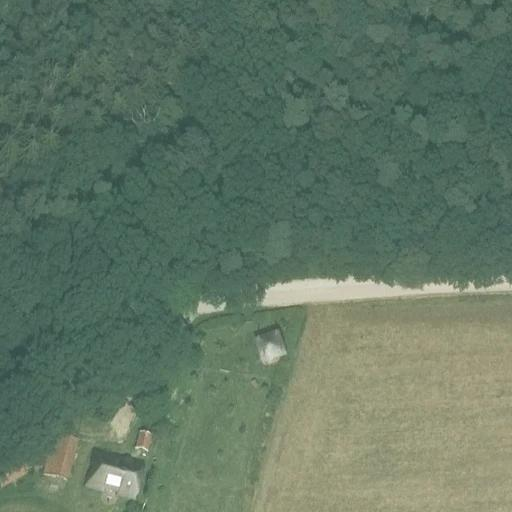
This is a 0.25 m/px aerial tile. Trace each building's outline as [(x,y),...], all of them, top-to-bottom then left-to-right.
[(276,341),(265,350),(276,365),(288,357),(276,341)] [(135,451),(147,454),(151,438),(139,435),(135,451)] [(43,476),(68,482),(78,444),(53,437),(43,476)] [(0,478),(5,486),(28,472),(16,452),(0,461),(0,478)] [(117,496),(133,500),(143,468),(94,454),(91,465),(96,467),(93,476),(89,474),(86,486),(103,491),(103,489),(117,493),(117,496)]
